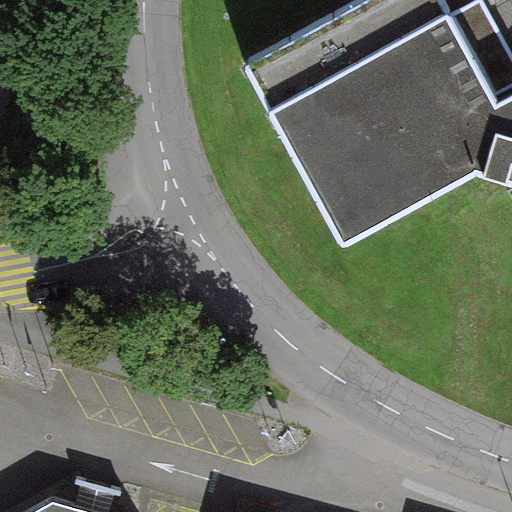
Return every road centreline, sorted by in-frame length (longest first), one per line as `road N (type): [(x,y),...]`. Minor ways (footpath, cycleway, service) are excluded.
road 1 (residential): [(190,214),(239,289),(286,339),(399,413),(511,462)]
road 2 (residential): [(145,0),(149,84),(190,214)]
road 3 (residential): [(190,214),(92,257),(0,277)]
